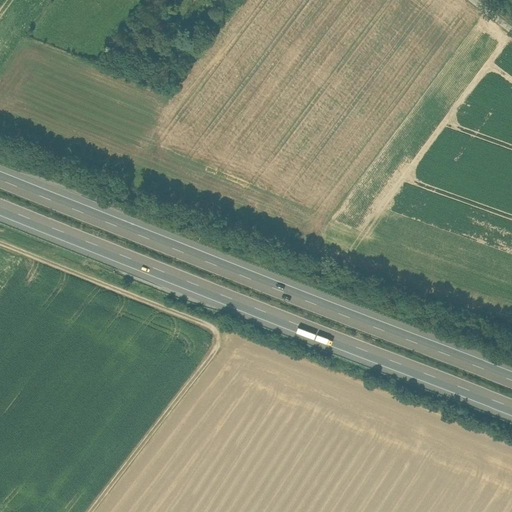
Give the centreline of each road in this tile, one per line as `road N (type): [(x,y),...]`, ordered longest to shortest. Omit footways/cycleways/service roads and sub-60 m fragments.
road 1 (motorway): [(0,208),(329,346),(511,411)]
road 2 (motorway): [(511,370),(0,170)]
road 3 (track): [(89,511),(214,350),(214,330),(0,243)]
